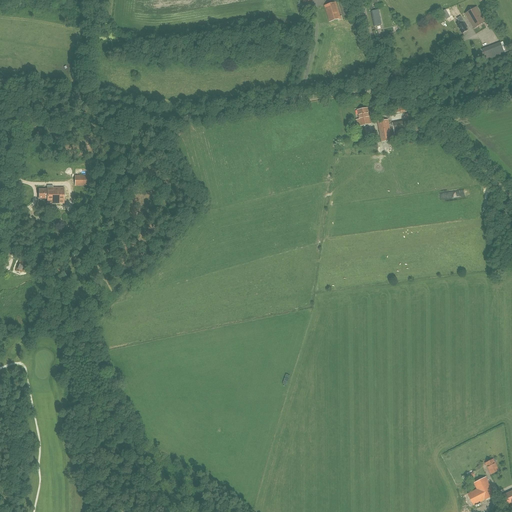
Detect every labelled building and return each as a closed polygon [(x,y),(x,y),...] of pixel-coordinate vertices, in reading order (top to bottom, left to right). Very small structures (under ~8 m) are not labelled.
[(349,1),(339,4),(343,16),(353,14),(349,1)] [(329,22),(341,19),(336,2),(324,6),(329,22)] [(465,14),(474,28),(485,22),(477,7),(465,14)] [(446,10),(442,12),(446,20),(450,17),(446,10)] [(380,11),(372,13),(374,27),(382,25),(380,11)] [(456,24),(462,34),(468,30),(466,28),(467,27),(463,20),(461,16),(457,19),(459,22),(456,24)] [(505,53),(501,43),(481,51),(485,61),(505,53)] [(358,110),(359,119),(361,125),(370,123),(367,108),(358,110)] [(392,140),(388,120),(378,122),(382,142),(392,140)] [(410,131),(408,120),(392,123),(394,134),(410,131)] [(75,176),(75,186),(91,186),(91,176),(75,176)] [(47,186),(47,189),(39,189),(39,199),(47,200),(47,204),(64,204),(64,200),(67,200),(67,191),(64,191),(64,188),(64,187),(53,187),(53,186),(47,186)] [(23,262),(22,264),(18,263),(15,271),(22,273),(24,267),(25,265),(27,266),(28,263),(23,262)] [(498,471),(496,466),(495,467),(494,465),(495,464),(493,460),(485,463),(491,474),(498,471)] [(474,506),(495,495),(486,477),(473,483),(476,489),(467,494),(474,506)]
